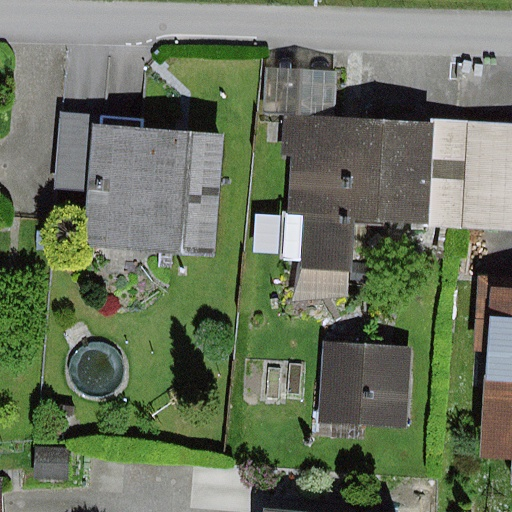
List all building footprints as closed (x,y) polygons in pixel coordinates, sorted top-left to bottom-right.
[(283,113),(332,116),(335,72),(264,68),(261,112),(283,113)] [(87,193),(92,131),(93,116),(59,113),(52,190),(87,193)] [(332,116),(283,113),(280,156),(290,157),(283,261),(345,264),(348,222),(421,226),(428,122),(332,116)] [(511,125),(465,124),(460,231),(511,233),(511,125)] [(225,142),(92,131),(87,193),(82,248),(216,259),(225,142)] [(511,278),(477,277),(472,352),(483,353),(476,460),(511,461),(511,278)] [(409,350),(324,346),(320,418),(405,423),(409,350)] [(67,450),(32,451),(33,479),(68,478),(67,450)]
